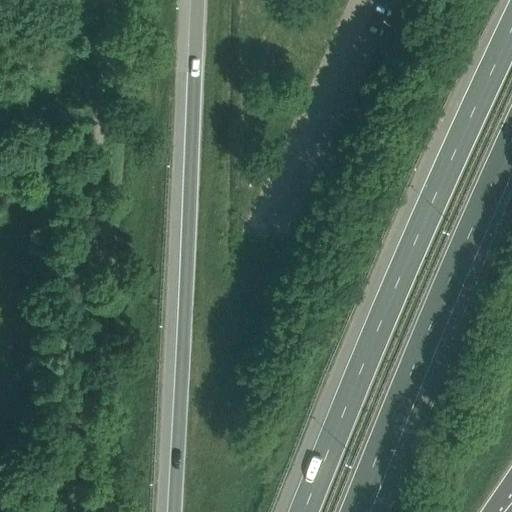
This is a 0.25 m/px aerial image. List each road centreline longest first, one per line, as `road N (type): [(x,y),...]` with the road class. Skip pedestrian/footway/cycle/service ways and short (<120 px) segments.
road 1 (motorway): [(511,29),(298,511)]
road 2 (track): [(77,511),(112,0)]
road 3 (motorway): [(197,0),(173,511)]
road 4 (motorway): [(358,511),(511,146)]
road 5 (unclassified): [(258,229),(363,0)]
